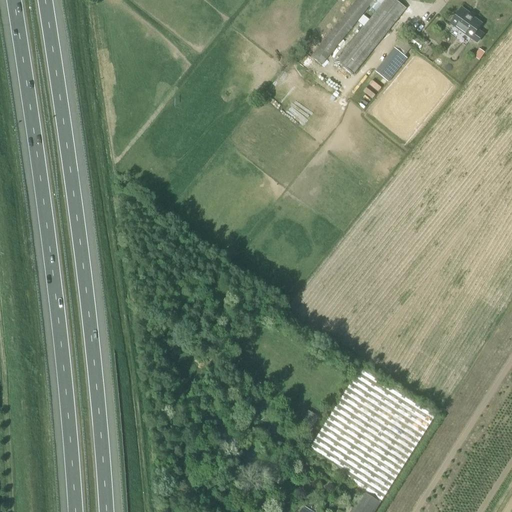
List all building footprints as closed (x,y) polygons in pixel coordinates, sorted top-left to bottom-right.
[(374,0),(356,0),(310,57),(321,66),(374,0)] [(394,0),(385,0),(337,61),(353,74),(406,9),(394,0)] [(477,31),(482,25),(468,15),(469,14),(461,9),(451,24),(477,42),(483,35),(477,31)] [(389,83),(408,59),(394,48),(375,72),(389,83)] [(480,49),(476,56),(481,59),(485,52),(480,49)] [(362,492),(349,511),(373,511),(435,414),(360,366),(305,454),(363,490),(362,492)]
